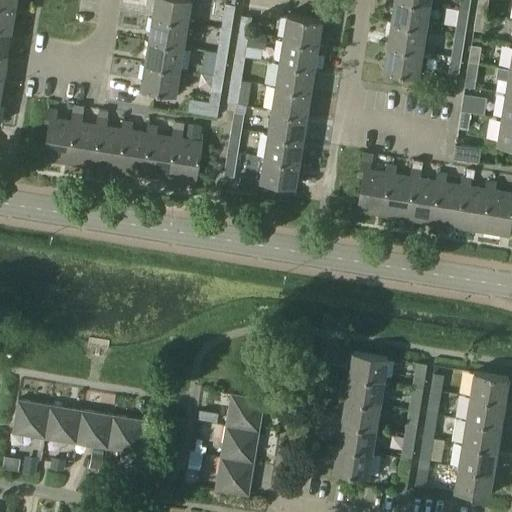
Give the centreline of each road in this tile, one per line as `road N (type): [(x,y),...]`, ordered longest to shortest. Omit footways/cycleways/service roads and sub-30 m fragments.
road 1 (tertiary): [(511,289),(0,204)]
road 2 (residential): [(444,141),(343,122),(363,0)]
road 3 (residential): [(29,62),(101,71),(112,0)]
